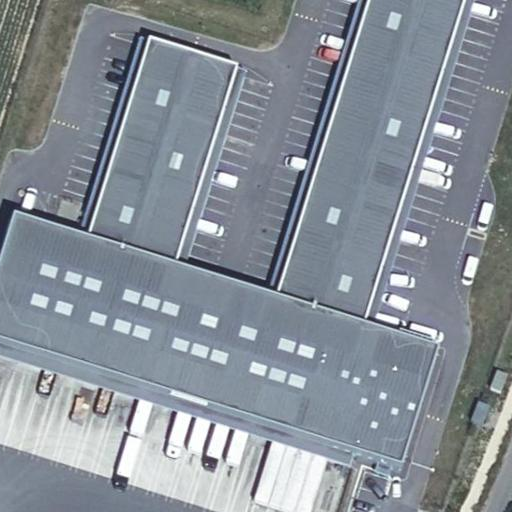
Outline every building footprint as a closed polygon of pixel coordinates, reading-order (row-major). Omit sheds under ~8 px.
[(175,273),(184,245),(237,72),(149,45),(99,207),(87,245),(14,223),(0,269),(0,349),(327,451),(374,465),(387,469),(399,473),(436,354),(411,346),(364,331),(466,0),(369,0),(275,304),(266,301),(237,292),(212,284),(184,276),(175,273)] [(275,304),(369,0),(359,0),(266,301),(275,304)] [(476,0),(466,0),(364,331),(411,346),(413,337),(401,334),(375,325),(476,0)] [(138,43),(91,203),(83,233),(17,214),(14,223),(87,245),(99,207),(149,45),(138,43)] [(237,72),(184,245),(175,273),(184,276),(192,248),(243,84),(246,75),(237,72)] [(327,451),(0,349),(0,362),(323,462),(327,451)] [(503,386),(507,377),(496,372),(492,381),(503,386)] [(499,395),(503,386),(492,382),(489,390),(499,395)] [(478,426),(487,408),(476,403),(467,421),(478,426)] [(383,481),(387,469),(374,465),(370,477),(383,481)]
